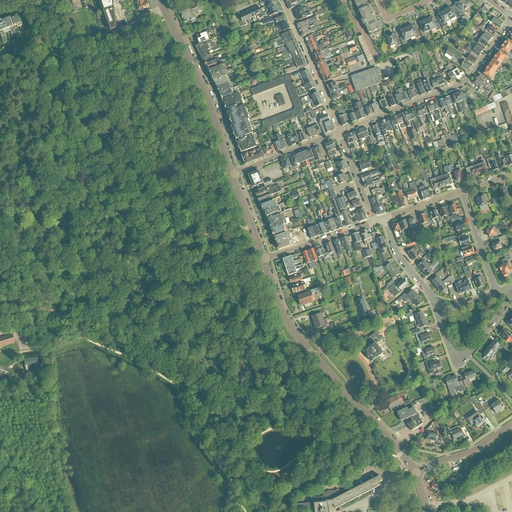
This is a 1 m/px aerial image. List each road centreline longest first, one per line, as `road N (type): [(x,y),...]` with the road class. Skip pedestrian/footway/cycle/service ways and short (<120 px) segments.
road 1 (tertiary): [(263,259),(292,329),(415,473)]
road 2 (residential): [(339,133),(461,85),(511,19)]
road 3 (tertiary): [(160,0),(232,174)]
road 4 (track): [(166,255),(58,293),(32,321)]
road 5 (residential): [(282,0),(339,133)]
road 6 (residential): [(511,297),(461,357),(452,354),(438,313)]
